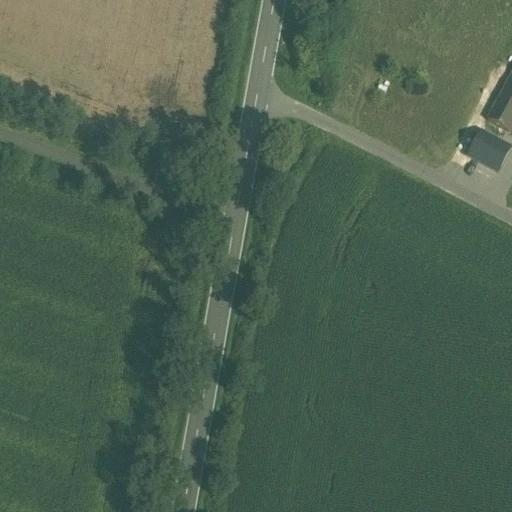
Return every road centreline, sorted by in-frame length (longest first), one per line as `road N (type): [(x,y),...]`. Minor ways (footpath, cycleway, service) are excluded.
road 1 (unclassified): [(511,223),(256,99)]
road 2 (secondary): [(180,511),(231,236)]
road 3 (unclassified): [(0,146),(231,236)]
road 4 (secondary): [(231,236),(256,99)]
